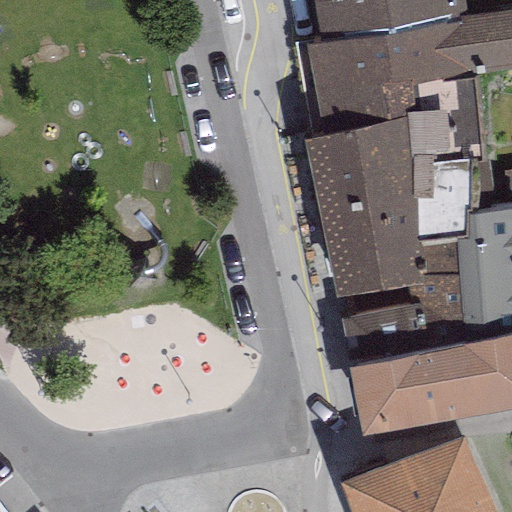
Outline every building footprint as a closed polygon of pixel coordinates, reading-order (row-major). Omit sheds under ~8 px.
[(511,0),(438,0),(317,19),(305,22),(325,109),(304,114),(334,274),(341,273),(418,258),(418,217),(455,209),(465,208),(464,188),(470,187),(475,134),(486,134),(476,52),(511,47),(511,0)] [(314,0),(317,19),(438,0),(314,0)] [(511,186),(470,187),(464,188),(465,208),(455,209),(464,313),(511,302),(511,186)] [(464,313),(455,209),(418,217),(418,258),(341,273),(354,337),(464,313)] [(354,337),(348,338),(362,407),(511,380),(511,302),(464,313),(354,337)] [(508,511),(464,412),(342,453),(362,511),(508,511)]
